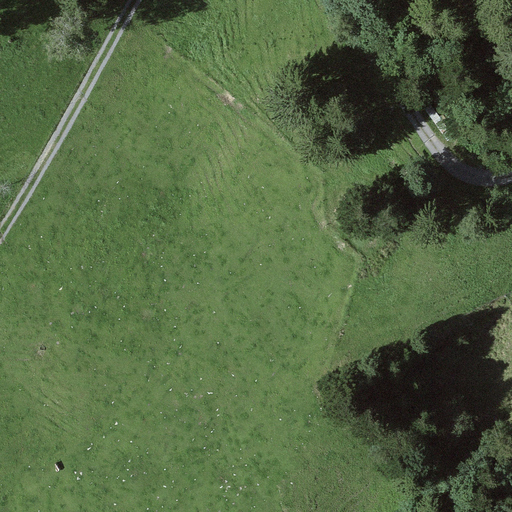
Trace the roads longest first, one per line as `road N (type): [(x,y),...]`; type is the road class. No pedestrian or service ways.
road 1 (track): [(0,231),(136,0)]
road 2 (track): [(511,173),(477,179),(448,162),(335,0)]
road 3 (track): [(387,0),(408,19),(511,70)]
